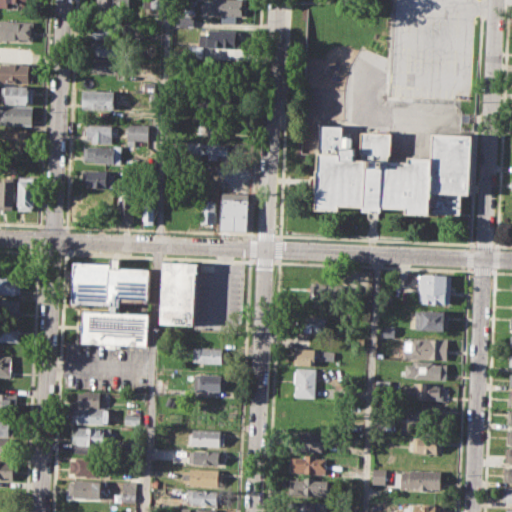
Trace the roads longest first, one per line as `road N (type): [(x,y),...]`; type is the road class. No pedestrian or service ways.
road 1 (residential): [(63,0),(39,511)]
road 2 (residential): [(252,511),(276,0)]
road 3 (residential): [(0,236),(511,258)]
road 4 (residential): [(495,0),(484,257)]
road 5 (residential): [(482,257),(471,511)]
